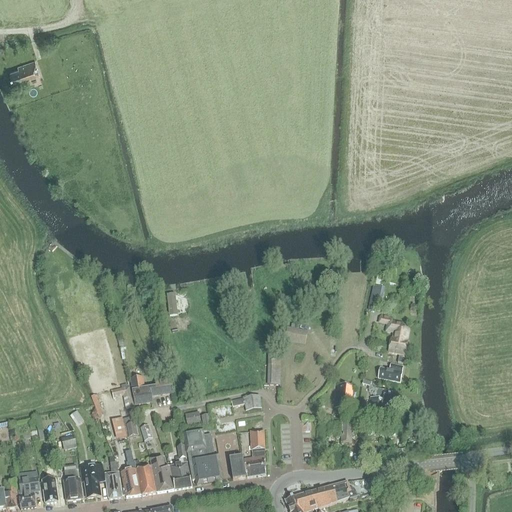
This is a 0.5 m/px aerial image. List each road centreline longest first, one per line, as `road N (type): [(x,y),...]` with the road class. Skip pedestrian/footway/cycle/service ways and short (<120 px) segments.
road 1 (tertiary): [(64,511),(277,488)]
road 2 (residential): [(294,412),(253,392),(125,415)]
road 3 (tertiary): [(297,477),(470,457)]
